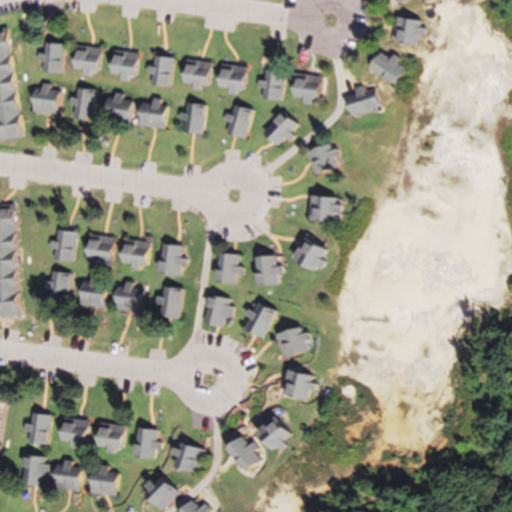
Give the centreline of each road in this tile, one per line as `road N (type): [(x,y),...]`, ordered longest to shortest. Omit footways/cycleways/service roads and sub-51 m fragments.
road 1 (residential): [(234,196),(0,166)]
road 2 (residential): [(0,351),(209,379)]
road 3 (residential): [(328,20),(172,0)]
